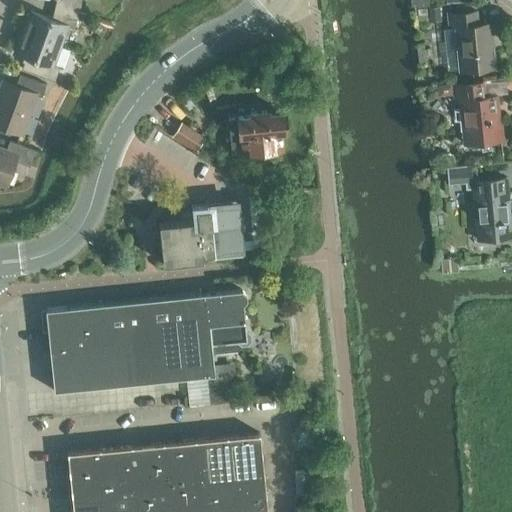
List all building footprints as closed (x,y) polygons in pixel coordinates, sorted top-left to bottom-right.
[(56,0),(55,6),(79,13),(81,0),(56,0)] [(30,11),(23,31),(61,46),(68,26),(74,28),(79,13),(55,6),(51,19),(30,11)] [(427,22),(425,7),(416,8),(418,23),(427,22)] [(439,8),(429,9),(430,21),(440,20),(439,8)] [(477,10),(447,13),(448,28),(455,27),(459,70),(492,67),(489,37),(492,37),(491,22),(478,23),(477,10)] [(54,65),(61,46),(23,31),(15,52),(26,56),(22,68),(54,80),(59,67),(54,65)] [(15,85),(3,80),(0,87),(0,125),(20,133),(34,94),(41,96),(46,83),(20,74),(15,85)] [(59,85),(67,88),(70,81),(62,78),(59,85)] [(482,83),(453,85),(455,101),(461,101),(463,113),(461,115),(462,126),(464,128),(473,127),(475,142),(502,139),(500,116),(497,117),(495,96),(484,97),(482,83)] [(452,94),(451,84),(437,85),(438,95),(452,94)] [(229,118),(232,152),(242,151),(242,152),(282,148),(281,130),(285,130),(283,112),(266,114),(266,111),(251,112),(251,115),(239,116),(239,117),(229,118)] [(171,137),(195,152),(204,139),(180,123),(171,137)] [(5,151),(0,149),(0,181),(6,184),(14,160),(29,166),(35,149),(9,140),(5,151)] [(477,240),(511,236),(511,234),(510,219),(511,218),(511,198),(509,199),(507,177),(478,180),(476,164),(446,166),(448,184),(465,182),(465,189),(472,188),(477,240)] [(196,219),(158,223),(162,263),(202,259),(202,254),(209,253),(210,258),(241,255),(236,199),(204,202),(204,206),(195,207),(196,219)] [(241,289),(202,293),(45,309),(54,390),(206,375),(209,403),(228,402),(228,390),(221,385),(216,385),(214,374),(211,344),(237,341),(241,345),(247,344),(251,340),(250,334),(246,330),(242,304),(246,299),(246,293),(241,289)] [(72,511),(267,511),(259,432),(67,451),(72,511)]
